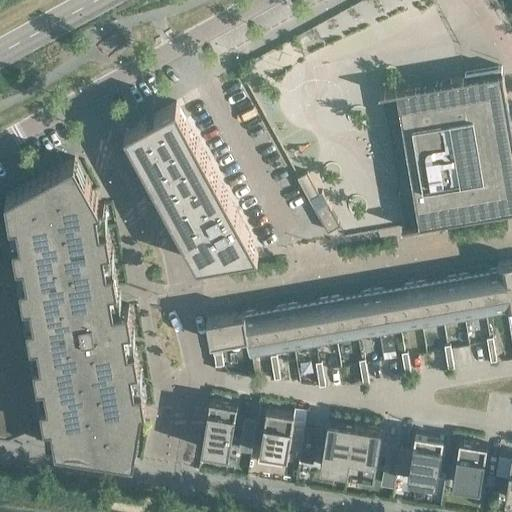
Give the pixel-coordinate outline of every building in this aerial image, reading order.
[(400,0),(402,8),(415,6),(413,0),(400,0)] [(105,69),(125,53),(119,44),(98,60),(105,69)] [(511,206),(511,130),(501,66),(464,72),(464,76),(378,91),(378,93),(382,92),(405,224),(401,224),(401,226),(511,206)] [(176,101),(124,129),(196,261),(258,251),(176,101)] [(0,434),(8,436),(37,423),(44,422),(51,421),(55,445),(133,457),(134,455),(124,453),(127,433),(137,435),(142,405),(146,405),(142,384),(135,386),(131,366),(139,365),(135,344),(128,345),(124,326),(132,324),(128,304),(114,306),(110,287),(118,285),(114,265),(107,266),(103,246),(111,245),(107,225),(100,226),(96,206),(104,205),(103,202),(99,203),(85,177),(76,181),(67,164),(76,159),(74,157),(5,195),(9,219),(2,220),(0,219),(0,434)] [(307,171),(297,176),(327,230),(338,224),(340,223),(321,190),(318,192),(307,171)] [(498,266),(499,266),(506,305),(511,303),(511,258),(497,262),(498,266)] [(484,308),(506,305),(499,266),(498,266),(487,268),(487,272),(478,273),(484,308)] [(478,273),(469,275),(469,271),(456,273),(463,312),(484,308),(478,273)] [(444,276),(445,279),(436,281),(442,316),(463,312),(456,273),(444,276)] [(420,319),(442,316),(436,281),(427,282),(426,279),(414,281),(420,319)] [(399,323),(420,319),(414,281),(402,283),(402,287),(393,288),(399,323)] [(384,290),(383,286),(371,288),(378,327),(399,323),(393,288),(384,290)] [(357,330),(378,327),(371,288),(359,290),(360,294),(351,295),(357,330)] [(335,334),(357,330),(351,295),(342,297),(341,294),(329,296),(335,334)] [(314,338),(335,334),(329,296),(316,298),(317,301),(308,303),(314,338)] [(299,304),(298,301),(286,303),(293,342),(314,338),(308,303),(299,304)] [(286,303),(274,305),(274,309),(265,310),(271,345),(293,342),(286,303)] [(249,349),(271,345),(265,310),(256,312),(256,308),(244,310),(248,334),(247,334),(249,349)] [(210,340),(247,334),(248,334),(244,310),(206,317),(210,340)] [(223,363),(221,351),(213,353),(215,364),(223,363)] [(358,359),(360,370),(366,369),(364,358),(358,359)] [(209,398),(201,447),(228,452),(236,402),(209,398)] [(266,407),(259,449),(287,453),(288,447),(300,449),(304,424),(292,422),(293,411),(266,407)] [(354,421),(327,417),(320,465),(347,469),(354,421)] [(253,435),(255,420),(243,418),(241,433),(253,435)] [(373,474),(381,426),(354,421),(347,469),(373,474)] [(400,445),(396,471),(408,473),(407,477),(436,481),(437,473),(441,474),(444,451),(440,451),(443,436),(414,431),(412,447),(400,445)] [(459,438),(452,482),(479,486),(486,443),(459,438)] [(493,484),(494,473),(487,472),(485,483),(493,484)]
